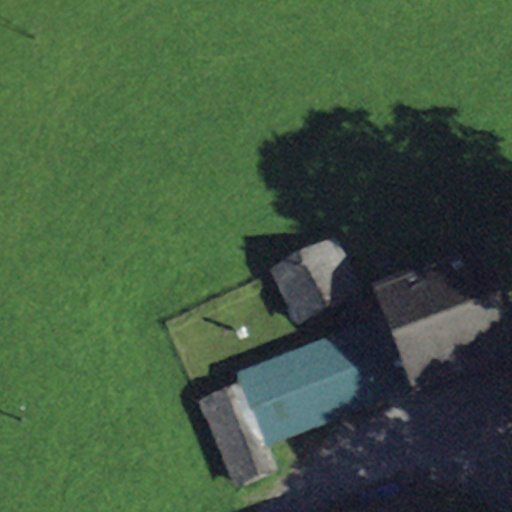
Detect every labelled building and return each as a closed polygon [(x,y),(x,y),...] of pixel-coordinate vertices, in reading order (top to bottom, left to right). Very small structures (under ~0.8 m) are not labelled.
[(277,275),(302,324),(350,300),(326,251),(277,275)] [(364,311),(374,335),(381,333),(394,366),(405,361),(418,392),(508,357),(494,321),(511,313),(511,273),(504,252),(364,311)] [(243,376),(273,447),(389,398),(358,326),(243,376)] [(201,407),(207,422),(217,418),(245,487),(274,475),(241,391),(201,407)] [(393,511),(425,511),(423,502),(393,511)]
